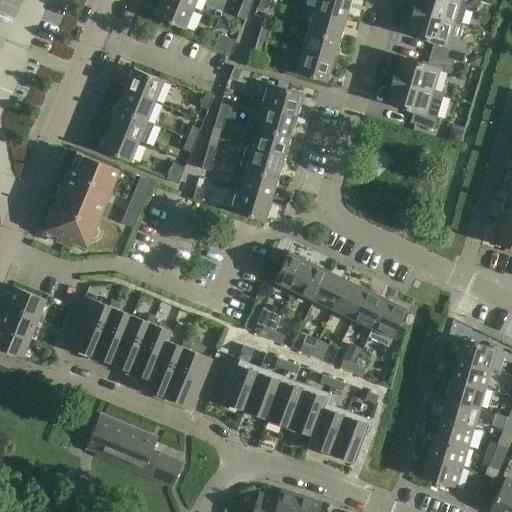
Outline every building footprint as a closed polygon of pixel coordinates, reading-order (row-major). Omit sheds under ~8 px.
[(184,29),(192,8),(174,0),(159,0),(153,16),(184,29)] [(265,9),(268,0),(258,0),(257,5),(265,9)] [(313,0),(311,10),(343,19),(348,0),(313,0)] [(414,0),(411,11),(451,23),(453,23),(459,25),(464,9),(477,6),(478,0),(414,0)] [(243,19),(249,7),(241,3),(235,16),(243,19)] [(337,39),(343,19),(311,10),(305,30),(337,39)] [(409,24),(406,34),(432,42),(429,54),(452,61),(459,62),(462,63),(468,43),(449,37),(453,23),(451,23),(411,11),(407,23),(409,24)] [(256,37),(265,40),(268,28),(260,26),(256,37)] [(331,60),(337,39),(305,30),(299,50),(331,60)] [(230,52),(235,40),(219,33),(214,45),(230,52)] [(261,53),(265,40),(256,37),(252,50),(261,53)] [(331,60),(299,50),(299,51),(287,48),(280,73),(292,77),(293,73),(325,81),(331,60)] [(394,69),(391,81),(432,93),(439,70),(449,73),(449,72),(455,74),(458,63),(459,62),(452,61),(429,54),(425,65),(400,57),(396,69),(394,69)] [(468,57),(466,63),(477,67),(480,56),(474,54),(468,57)] [(236,81),(241,69),(233,65),(228,78),(236,81)] [(123,89),(154,102),(163,80),(132,68),(123,89)] [(389,94),(386,103),(412,111),(409,122),(432,129),(436,116),(426,113),(432,93),(391,81),(387,93),(389,94)] [(263,105),(295,115),(298,104),(301,105),(304,94),(264,82),(258,105),(263,107),(263,105)] [(146,121),(154,102),(123,89),(116,108),(146,121)] [(207,109),(212,97),(204,94),(199,106),(207,109)] [(216,114),(225,117),(228,105),(220,103),(216,114)] [(289,135),(295,115),(263,105),(263,107),(257,126),(289,135)] [(138,141),(146,121),(116,108),(107,129),(138,141)] [(221,129),(225,117),(216,114),(213,127),(221,129)] [(289,135),(257,126),(246,122),(239,143),(282,156),(289,135)] [(186,137),(195,141),(200,129),(191,125),(186,137)] [(449,128),(446,138),(458,142),(461,132),(450,128),(449,128)] [(130,161),(138,141),(107,129),(99,149),(130,161)] [(190,152),(195,141),(186,137),(182,149),(190,152)] [(276,177),(282,156),(239,143),(233,164),(245,168),(276,177)] [(204,156),(212,158),(216,146),(207,144),(204,156)] [(84,247),(116,170),(75,153),(43,230),(44,230),(42,234),(49,237),(48,237),(75,248),(76,248),(82,251),(84,247)] [(209,171),(212,158),(204,156),(200,168),(209,171)] [(177,183),(184,167),(172,162),(165,178),(177,183)] [(270,198),(276,177),(245,168),(239,187),(241,188),(240,189),(270,198)] [(133,227),(151,181),(139,176),(120,222),(133,227)] [(511,203),(511,181),(509,180),(502,201),(511,203)] [(200,201),(204,188),(195,186),(192,198),(200,201)] [(241,188),(239,187),(239,188),(234,187),(227,210),(265,222),(269,211),(266,210),(270,198),(240,189),(241,188)] [(511,226),(511,203),(502,201),(496,222),(511,226)] [(511,249),(511,226),(496,222),(490,243),(511,249)] [(294,292),(308,261),(287,252),(281,263),(272,259),(263,277),(294,292)] [(313,301),(327,271),(308,261),(294,292),(313,301)] [(332,310),(347,280),(327,271),(313,301),(332,310)] [(352,319),(366,289),(347,280),(332,310),(352,319)] [(4,305),(37,319),(45,299),(12,286),(4,305)] [(371,329),(385,298),(366,289),(352,319),(370,328),(371,329)] [(85,295),(64,345),(87,354),(92,356),(114,302),(109,300),(107,305),(85,296),(85,295)] [(371,329),(370,328),(366,336),(387,346),(405,308),(385,298),(371,329)] [(114,302),(92,356),(109,363),(110,364),(130,314),(129,313),(117,308),(119,303),(114,302)] [(0,326),(30,338),(37,319),(4,305),(0,315),(0,326)] [(266,308),(259,324),(263,326),(273,331),(281,314),(266,308)] [(130,314),(110,364),(129,371),(152,317),(147,315),(146,320),(130,314)] [(152,317),(129,371),(131,372),(147,379),(148,379),(165,339),(169,329),(154,324),(156,319),(153,317),(152,317)] [(0,349),(21,358),(30,338),(0,326),(0,349)] [(270,339),(273,331),(263,326),(259,334),(270,339)] [(273,331),(270,339),(280,344),(284,335),(273,331)] [(302,342),(314,347),(317,340),(306,335),(302,342)] [(147,379),(144,388),(162,396),(185,342),(181,340),(180,345),(165,339),(148,379),(147,379)] [(317,340),(314,347),(324,351),(327,343),(319,340),(318,340),(317,339),(317,340)] [(455,359),(490,370),(497,349),(461,339),(455,359)] [(185,342),(162,396),(170,399),(192,409),(212,359),(191,350),(189,349),(190,344),(185,342)] [(299,351),(310,355),(314,347),(302,342),(299,351)] [(349,343),(341,357),(353,363),(360,349),(349,343)] [(249,356),(252,348),(241,344),(238,352),(249,356)] [(314,347),(310,355),(321,360),(325,352),(324,351),(314,347)] [(225,353),(208,397),(209,397),(236,408),(242,410),(259,367),(253,364),(236,358),(235,357),(225,353)] [(284,369),(287,361),(276,357),(273,365),(284,369)] [(350,372),(353,363),(342,359),(339,367),(350,372)] [(484,390),(490,370),(455,359),(449,379),(484,390)] [(287,361),(284,369),(295,373),(298,365),(287,361)] [(353,363),(350,372),(361,376),(364,368),(353,363)] [(259,367),(242,410),(264,419),(265,419),(282,375),(281,375),(259,367)] [(329,386),(331,377),(321,374),(318,382),(329,386)] [(282,375),(265,419),(288,427),(304,384),(282,375)] [(331,377),(329,386),(339,390),(343,382),(331,377)] [(479,410),(484,390),(449,379),(443,399),(479,410)] [(304,384),(288,427),(291,428),(309,435),(327,392),(307,385),(304,384)] [(374,403),(377,395),(366,391),(363,399),(374,403)] [(309,435),(306,445),(329,454),(345,410),(329,404),(333,395),(327,392),(309,435)] [(473,429),(479,410),(443,399),(438,418),(473,429)] [(345,410),(329,454),(334,456),(353,463),(367,424),(370,426),(372,421),(373,420),(369,419),(351,412),(345,410)] [(141,475),(151,452),(155,440),(157,437),(99,413),(84,447),(94,451),(93,454),(141,475)] [(467,448),(473,429),(438,418),(432,437),(467,448)] [(506,418),(502,428),(511,431),(511,419),(506,418)] [(461,468),(467,448),(432,437),(426,458),(461,468)] [(488,441),(484,452),(502,460),(507,448),(491,442),(488,441)] [(151,452),(141,475),(171,487),(182,462),(159,452),(158,455),(151,452)] [(484,452),(479,465),(497,470),(498,468),(502,460),(484,452)] [(455,488),(461,468),(426,458),(420,478),(455,488)] [(494,511),(510,511),(511,508),(511,479),(504,476),(488,509),(494,511)] [(485,500),(490,489),(480,485),(475,496),(485,500)] [(294,511),(300,495),(279,489),(276,499),(273,511),(294,511)] [(273,511),(276,499),(257,493),(250,511),(273,511)] [(316,511),(320,502),(300,495),(294,511),(316,511)]
